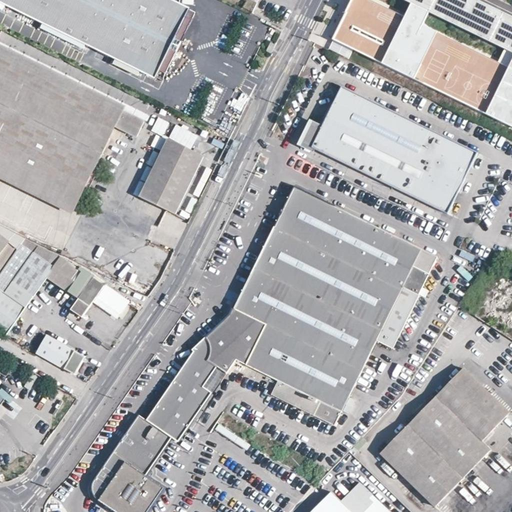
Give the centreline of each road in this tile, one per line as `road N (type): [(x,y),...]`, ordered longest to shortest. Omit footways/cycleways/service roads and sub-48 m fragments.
road 1 (residential): [(315,0),(170,288),(30,482),(9,495)]
road 2 (unknown): [(184,247),(133,228),(0,202)]
